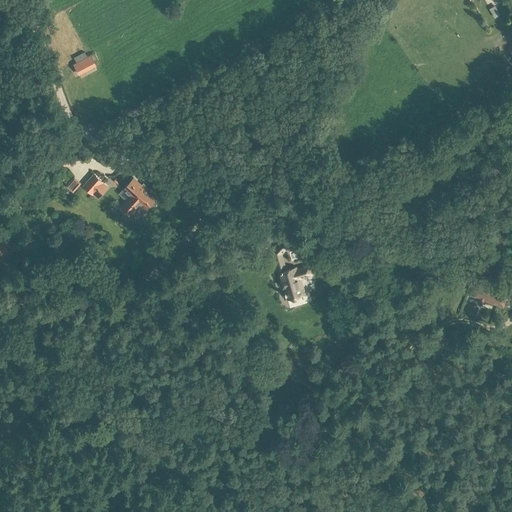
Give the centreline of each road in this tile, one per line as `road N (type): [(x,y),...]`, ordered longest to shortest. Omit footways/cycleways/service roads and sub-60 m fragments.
road 1 (unclassified): [(78,133),(252,51),(338,0)]
road 2 (unclassified): [(214,210),(285,139),(388,0)]
road 3 (track): [(251,511),(49,384)]
road 4 (unclassified): [(214,210),(78,133)]
road 5 (unclassified): [(78,133),(24,0)]
road 6 (unclassified): [(124,303),(214,210)]
